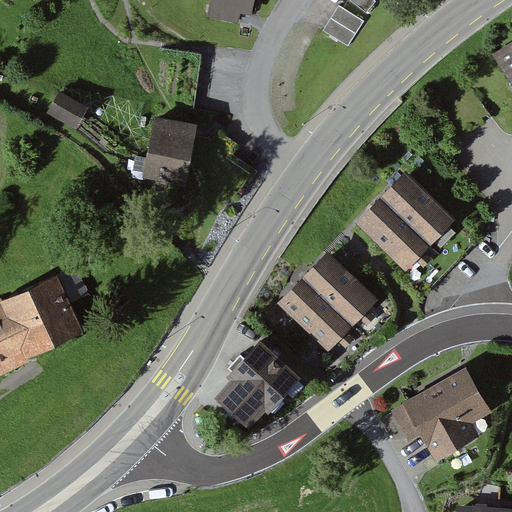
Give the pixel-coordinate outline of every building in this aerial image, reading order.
[(257,0),(211,0),(208,20),(239,26),(241,16),(253,18),(257,0)] [(370,0),(344,0),(366,18),(377,6),(370,0)] [(364,25),(339,10),(323,35),(348,51),(364,25)] [(511,50),(501,57),(511,74),(511,50)] [(64,96),(51,116),(77,132),(89,112),(64,96)] [(202,127),(156,120),(147,181),(193,188),(202,127)] [(458,221),(406,173),(357,226),(409,274),(458,221)] [(382,301),(330,253),(279,306),(331,355),(382,301)] [(63,276),(0,306),(0,378),(91,334),(63,276)] [(309,378),(266,341),(234,377),(239,381),(224,398),(256,425),(271,409),(277,414),(309,378)] [(468,369),(392,413),(411,445),(424,438),(439,464),(483,439),(474,424),(494,413),(468,369)]
